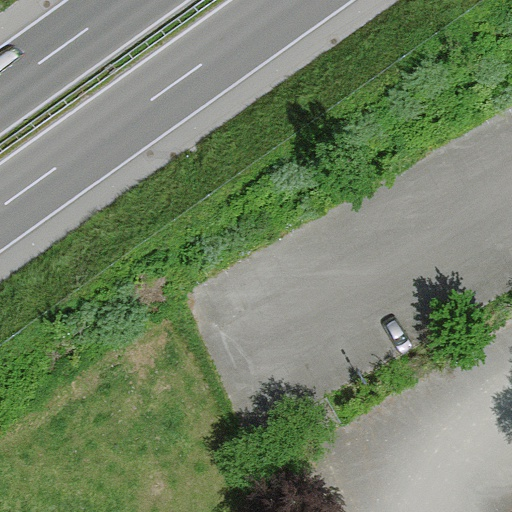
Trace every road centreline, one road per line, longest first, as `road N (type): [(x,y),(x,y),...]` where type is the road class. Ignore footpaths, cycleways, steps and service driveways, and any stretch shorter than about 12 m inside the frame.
road 1 (motorway): [(0,208),(291,0)]
road 2 (motorway): [(127,0),(0,91)]
